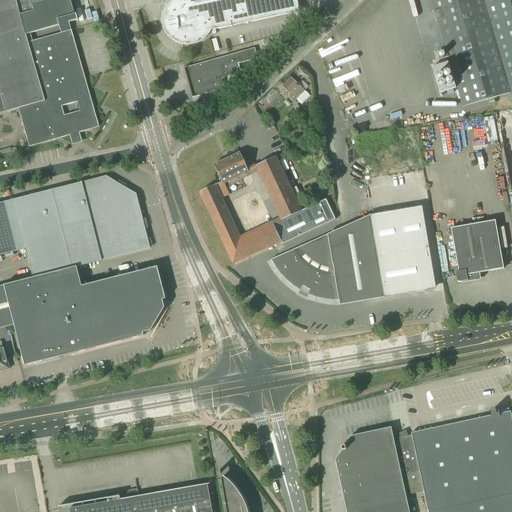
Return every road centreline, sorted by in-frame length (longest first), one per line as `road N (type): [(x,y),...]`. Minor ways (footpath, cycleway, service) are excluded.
road 1 (secondary): [(0,430),(257,380)]
road 2 (secondary): [(257,380),(511,333)]
road 3 (tertiary): [(257,380),(192,249),(157,148)]
road 4 (unclassified): [(157,148),(210,126),(350,0)]
road 5 (unclassified): [(0,184),(157,148)]
road 6 (tertiary): [(157,148),(115,0)]
road 7 (residential): [(296,511),(257,380)]
